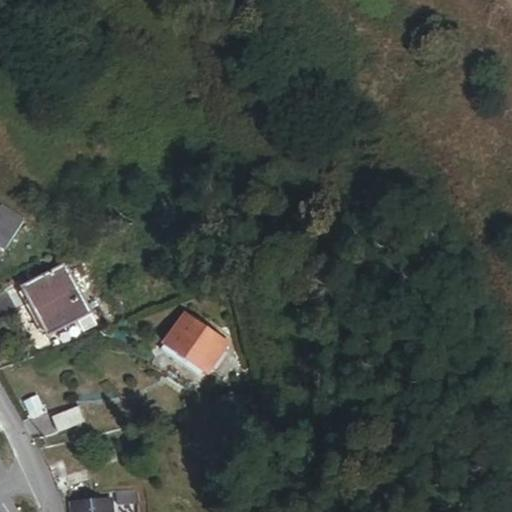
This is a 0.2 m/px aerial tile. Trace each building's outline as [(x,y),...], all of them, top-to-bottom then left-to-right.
[(18,243),(24,233),(4,221),(0,228),(0,231),(8,237),(5,241),(18,248),(20,244),(18,243)] [(0,250),(5,241),(8,237),(0,231),(0,250)] [(184,284),(212,274),(207,259),(179,270),(184,284)] [(99,342),(78,292),(29,312),(51,363),(99,342)] [(196,373),(216,344),(172,315),(153,345),(196,373)] [(81,438),(75,423),(48,431),(52,446),(81,438)] [(131,511),(138,511),(135,497),(114,498),(116,511),(131,511)]
